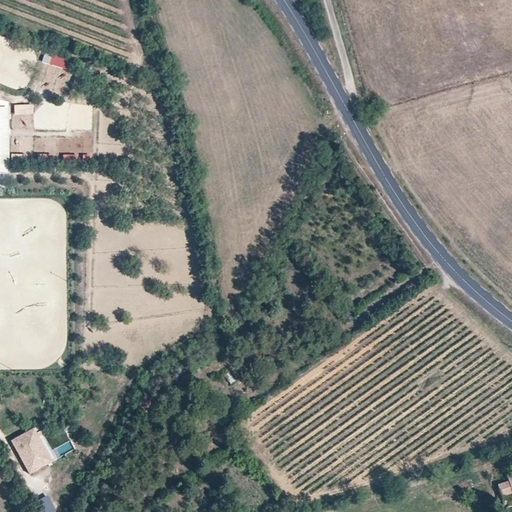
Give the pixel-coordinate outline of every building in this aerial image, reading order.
[(44,54),(42,64),(69,71),(72,61),(44,54)] [(60,69),(55,83),(63,85),(67,71),(60,69)] [(13,105),(13,116),(33,116),(33,105),(13,105)] [(27,166),(28,155),(10,154),(10,165),(27,166)] [(35,465),(25,447),(17,452),(27,469),(35,465)] [(511,474),(507,476),(509,482),(498,486),(502,498),(511,494),(511,474)] [(511,494),(502,498),(505,505),(511,502),(511,494)] [(39,511),(56,511),(50,496),(36,503),(39,511)]
